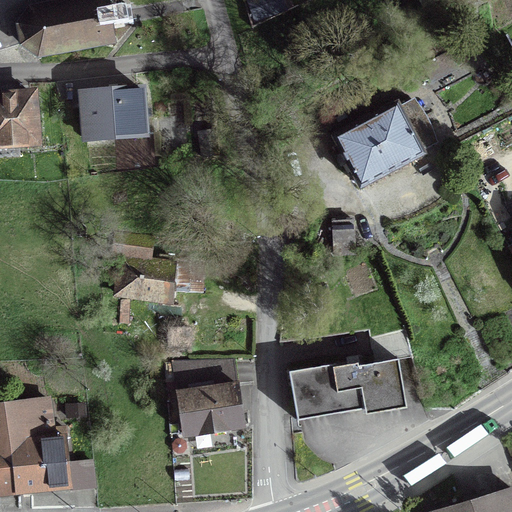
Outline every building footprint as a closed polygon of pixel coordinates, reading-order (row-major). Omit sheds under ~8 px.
[(36,56),(40,57),(41,54),(108,42),(108,45),(115,44),(114,37),(111,37),(109,30),(108,19),(106,7),(104,0),(105,0),(83,0),(33,9),(31,7),(28,9),(29,11),(21,23),(19,23),(18,26),(20,27),(23,42),(21,43),(23,46),(25,45),(37,53),(36,56)] [(116,6),(106,7),(109,30),(120,28),(116,6)] [(431,81),(457,68),(449,52),(423,66),(431,81)] [(82,94),(86,139),(145,135),(142,89),(82,94)] [(0,145),(37,142),(33,94),(0,96),(0,145)] [(400,109),(397,104),(335,138),(343,153),(336,157),(341,166),(348,162),(361,187),(423,154),(421,149),(435,142),(426,121),(414,101),(400,109)] [(354,256),(354,221),(333,222),(334,257),(354,256)] [(161,263),(150,262),(154,237),(115,233),(113,258),(123,259),(117,295),(170,303),(171,290),(199,294),(200,263),(173,264),(173,257),(161,256),(161,263)] [(511,329),(511,309),(503,315),(511,329)] [(188,330),(168,331),(169,348),(189,347),(188,330)] [(290,374),(298,420),(384,405),(385,410),(406,406),(398,362),(412,359),(405,332),(370,340),(374,365),(359,368),(359,366),(337,369),(336,366),(290,374)] [(196,380),(195,362),(167,364),(168,382),(196,380)] [(237,384),(214,388),(214,383),(190,385),(191,391),(179,393),(184,435),(243,426),(237,384)] [(0,491),(18,490),(16,462),(29,460),(29,455),(33,454),(32,440),(54,437),(53,427),(48,399),(0,403),(0,491)] [(29,460),(16,462),(18,490),(71,485),(71,489),(96,486),(93,459),(68,460),(65,426),(53,427),(54,437),(32,440),(33,454),(29,455),(29,460)] [(511,511),(511,492),(447,511),(511,511)]
